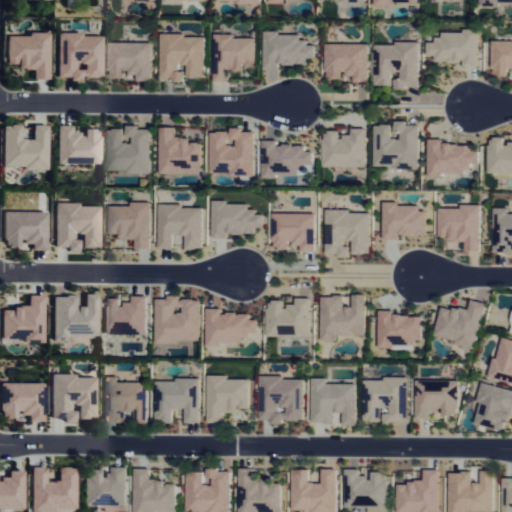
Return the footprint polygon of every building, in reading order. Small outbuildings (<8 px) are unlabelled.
[(442,32),(442,41),(427,41),(427,57),(435,57),(435,63),(464,63),(463,68),(478,68),(479,33),(442,32)] [(6,37),(5,65),(16,65),(16,70),(32,70),(32,80),(48,80),(48,34),(27,33),(27,37),(6,37)] [(263,70),(279,70),(279,65),(308,65),(308,58),(316,59),(316,44),(300,43),(300,34),(264,33),(263,70)] [(56,79),(101,80),(102,36),(57,35),(56,79)] [(206,36),(161,35),(160,80),(184,81),(184,72),(178,72),(178,66),(187,66),(187,78),(205,79),(206,36)] [(256,70),(256,39),(234,39),(234,35),(215,35),(216,66),(214,66),(214,83),(229,82),(229,70),(256,70)] [(511,41),(493,41),(492,77),(508,77),(508,72),(511,72),(511,41)] [(152,44),(108,44),(108,78),(126,78),(126,74),(136,75),(136,82),(151,82),(152,44)] [(369,83),(369,45),(326,44),(326,80),(342,81),(342,75),(354,75),(354,83),(369,83)] [(420,44),(375,44),(374,86),(392,87),(392,74),(398,74),(397,89),(419,89),(420,44)] [(419,169),(420,126),(407,126),(407,122),(397,122),(396,139),(392,139),(392,126),(375,126),(374,168),(419,169)] [(32,126),(31,140),(20,140),(20,126),(2,126),(1,169),(46,170),(47,126),(32,126)] [(56,165),(100,165),(100,131),(83,131),(83,134),(71,134),(71,127),(57,126),(56,165)] [(150,130),(138,130),(138,126),(126,126),(126,139),(130,139),(130,144),(123,144),(123,131),(106,130),(105,173),(150,173),(150,130)] [(201,144),(190,144),(190,138),(175,138),(175,128),(159,128),(159,176),(201,176),(201,144)] [(210,175),(254,176),(254,133),(243,133),(243,129),(231,129),(231,133),(210,133),(210,175)] [(367,130),(352,129),(352,135),(341,135),(341,132),(324,131),(323,167),(366,168),(367,130)] [(489,174),(511,173),(511,143),(505,144),(505,138),(489,138),(489,174)] [(313,153),(305,153),(305,146),(277,146),(277,141),(262,142),(262,177),(299,177),(299,168),(313,168),(313,153)] [(428,176),(465,176),(465,169),(473,169),(473,165),(479,165),(479,144),(428,144),(428,176)] [(249,204),(212,203),(212,239),(226,239),(227,234),(255,235),(256,229),(264,229),(264,213),(249,213),(249,204)] [(383,240),(398,240),(398,236),(425,236),(426,208),(399,208),(399,203),(383,203),(383,240)] [(100,206),(55,205),(54,250),(78,251),(78,241),(74,241),(75,236),(81,236),(81,249),(99,249),(100,206)] [(108,205),(109,235),(120,235),(120,240),(135,240),(135,250),(151,250),(150,205),(108,205)] [(438,209),(438,237),(447,238),(447,242),(465,243),(465,252),(480,253),(481,206),(460,205),(460,210),(438,209)] [(203,207),(159,207),(158,249),(173,250),(173,237),(185,237),(185,250),(202,250),(203,207)] [(511,214),(508,214),(508,209),(494,209),(493,254),(511,254),(511,214)] [(46,213),(3,212),(3,247),(19,248),(19,244),(31,244),(31,251),(45,251),(46,213)] [(316,214),(272,215),(272,250),(289,250),(289,246),(300,246),(300,254),(316,253),(316,214)] [(52,342),(67,342),(67,338),(97,338),(97,295),(83,295),(83,307),(75,307),(75,297),(52,297),(52,342)] [(43,296),(27,296),(27,309),(1,309),(0,341),(43,342),(43,296)] [(201,301),(179,300),(179,297),(166,296),(166,300),(155,300),(155,343),(200,344),(201,301)] [(321,297),(321,342),(336,342),(336,337),(366,336),(366,296),(352,296),(352,308),(344,308),(343,297),(321,297)] [(147,297),(132,297),(132,304),(120,304),(120,300),(104,300),(103,335),(146,335),(147,297)] [(310,337),(309,299),(295,299),(295,306),(283,306),(283,301),(266,302),(267,337),(310,337)] [(485,304),(471,300),(468,313),(442,306),(434,338),(474,348),(485,304)] [(206,346),(241,346),(241,336),(258,336),(258,321),(250,321),(250,315),(221,315),(221,309),(206,310),(206,346)] [(379,347),(420,348),(421,317),(394,317),(394,311),(379,311),(379,347)] [(511,340),(502,338),(497,360),(493,359),(488,379),(511,384),(511,340)] [(50,419),(62,419),(62,424),(72,424),(72,407),(77,407),(77,420),(95,420),(95,377),(51,376),(50,419)] [(250,381),(228,381),(228,376),(208,376),(207,424),(223,424),(223,413),(238,414),(238,409),(250,409),(250,381)] [(146,424),(147,384),(118,383),(118,378),(102,378),(102,423),(125,423),(125,413),(134,413),(134,424),(146,424)] [(259,421),(271,422),(271,425),(283,426),(283,422),(304,422),(305,379),(260,378),(259,421)] [(311,424),(334,424),(334,414),(343,414),(343,426),(357,427),(358,385),(327,384),(327,379),(312,379),(311,424)] [(363,422),(382,423),(382,424),(409,424),(409,380),(364,379),(363,422)] [(155,424),(173,424),(173,410),(184,410),(185,424),(200,424),(200,381),(154,381),(155,424)] [(416,420),(431,420),(431,411),(443,411),(443,417),(459,417),(459,382),(416,381),(416,420)] [(0,419),(17,420),(17,416),(28,416),(28,422),(42,423),(43,385),(0,383),(0,419)] [(511,407),(511,390),(483,384),(474,425),(506,433),(511,408),(511,407)] [(30,511),(65,511),(75,511),(75,469),(57,469),(58,483),(46,483),(45,468),(30,469),(30,511)] [(126,507),(126,469),(111,468),(111,475),(101,475),(101,471),(83,471),(83,507),(126,507)] [(237,511),(280,511),(282,484),(255,483),(255,470),(239,469),(237,511)] [(175,511),(176,485),(164,485),(164,481),(150,481),(149,470),(134,470),(133,511),(175,511)] [(335,511),(336,470),(321,470),(321,484),(309,484),(309,471),(292,471),(291,511),(335,511)] [(230,511),(230,471),(206,471),(206,480),(212,480),(212,486),(204,486),(203,473),(186,473),(186,511),(230,511)] [(387,511),(387,474),(369,474),(369,477),(360,477),(360,471),(344,471),(344,509),(368,509),(367,511),(387,511)] [(439,511),(439,471),(423,471),(424,483),(397,484),(397,511),(439,511)] [(22,472),(8,472),(8,479),(0,479),(0,510),(22,510),(22,472)] [(449,473),(448,511),(494,511),(494,472),(481,472),(481,484),(472,484),(472,473),(449,473)] [(502,511),(511,511),(511,479),(503,479),(502,511)]
